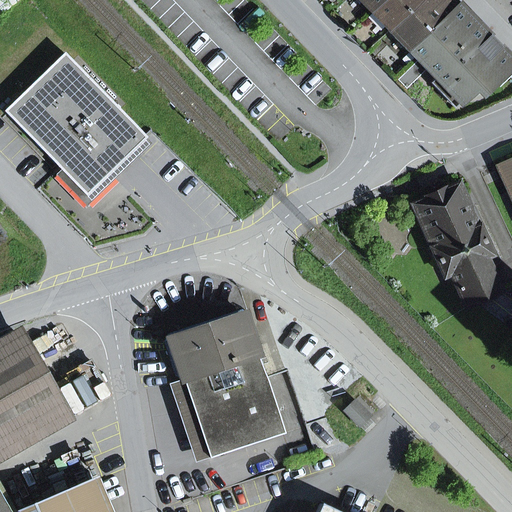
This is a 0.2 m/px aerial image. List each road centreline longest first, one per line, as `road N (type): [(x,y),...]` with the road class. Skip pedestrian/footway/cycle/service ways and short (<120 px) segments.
road 1 (unclassified): [(511,506),(335,329),(273,285),(242,249)]
road 2 (tertiary): [(0,318),(242,249)]
road 3 (tertiary): [(242,249),(359,172),(394,137)]
road 4 (tertiary): [(394,137),(352,77),(279,0)]
road 5 (residential): [(394,137),(441,143),(511,119)]
